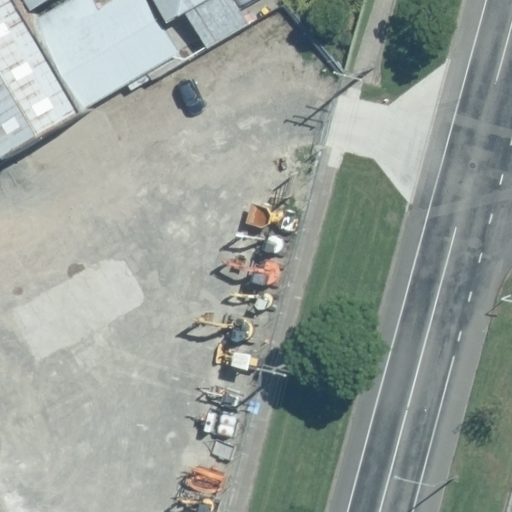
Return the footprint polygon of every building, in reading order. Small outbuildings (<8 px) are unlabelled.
[(0,0),(0,143),(12,164),(93,118),(39,15),(31,0),(0,0)] [(31,0),(39,15),(65,0),(31,0)] [(153,0),(120,0),(108,7),(103,0),(65,0),(39,15),(93,118),(190,63),(172,30),(153,0)] [(162,0),(175,24),(194,14),(213,49),(260,24),(246,0),(162,0)] [(14,184),(0,191),(0,235),(33,216),(14,184)] [(0,362),(16,354),(0,324),(0,362)]
